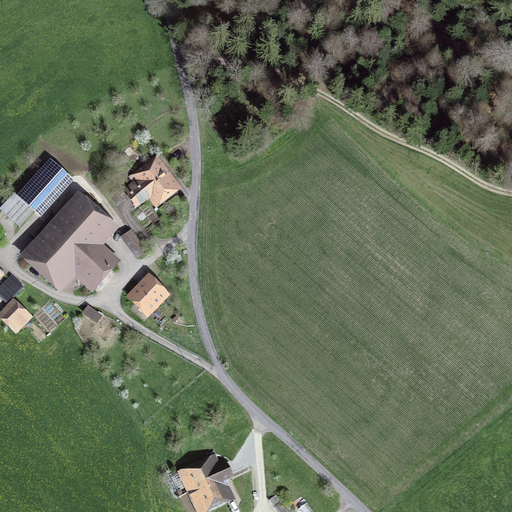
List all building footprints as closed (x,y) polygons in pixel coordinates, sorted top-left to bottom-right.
[(157,202),(174,189),(155,164),(153,166),(150,161),(127,179),(132,185),(126,189),(136,203),(150,192),(157,202)] [(36,212),(57,189),(41,175),(20,198),(35,211),(36,212)] [(1,209),(20,227),(35,211),(23,201),(15,194),(1,209)] [(74,272),(93,289),(111,269),(116,263),(98,246),(113,229),(80,200),(29,257),(61,287),(74,272)] [(146,250),(132,231),(124,237),(139,256),(146,250)] [(10,281),(0,291),(0,296),(9,304),(21,291),(10,281)] [(148,313),(165,296),(149,281),(132,298),(148,313)] [(5,317),(19,331),(31,318),(17,304),(5,317)] [(89,308),(85,314),(97,323),(101,317),(89,308)] [(229,486),(229,480),(233,478),(225,461),(222,463),(219,456),(181,473),(198,511),(233,495),(229,486)] [(285,490),(270,500),(278,511),(297,511),(299,510),(285,490)]
